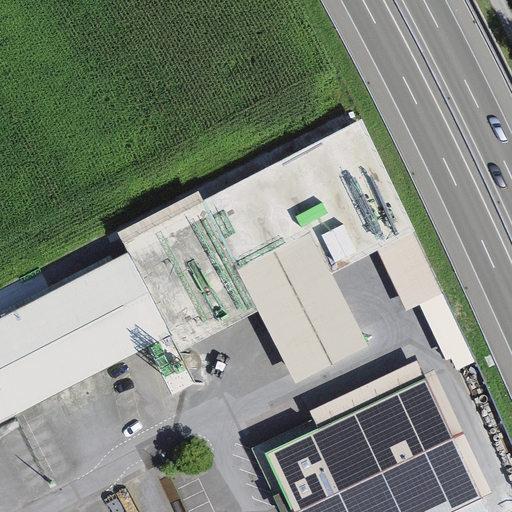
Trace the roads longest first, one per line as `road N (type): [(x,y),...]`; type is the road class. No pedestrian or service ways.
road 1 (residential): [(437,332),(55,511)]
road 2 (motorway): [(367,0),(511,298)]
road 3 (motorway): [(511,162),(430,0)]
